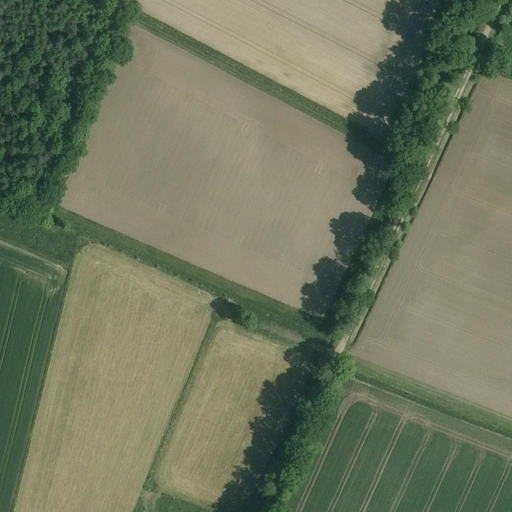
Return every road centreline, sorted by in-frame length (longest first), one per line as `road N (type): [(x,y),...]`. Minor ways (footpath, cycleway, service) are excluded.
road 1 (track): [(261,511),(500,0)]
road 2 (track): [(422,169),(100,0)]
